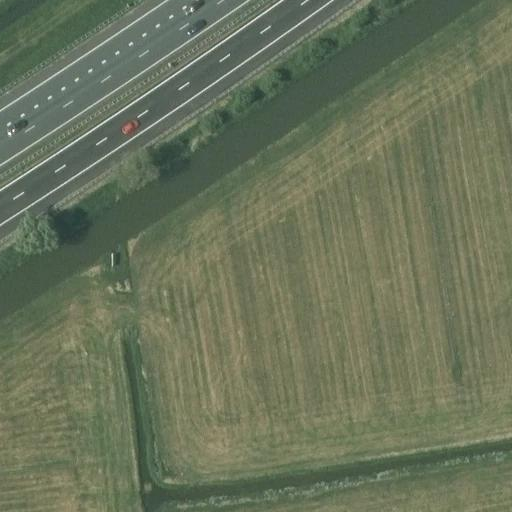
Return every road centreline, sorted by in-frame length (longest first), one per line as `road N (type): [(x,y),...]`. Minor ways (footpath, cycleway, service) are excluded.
road 1 (motorway): [(0,207),(308,0)]
road 2 (motorway): [(223,0),(0,149)]
